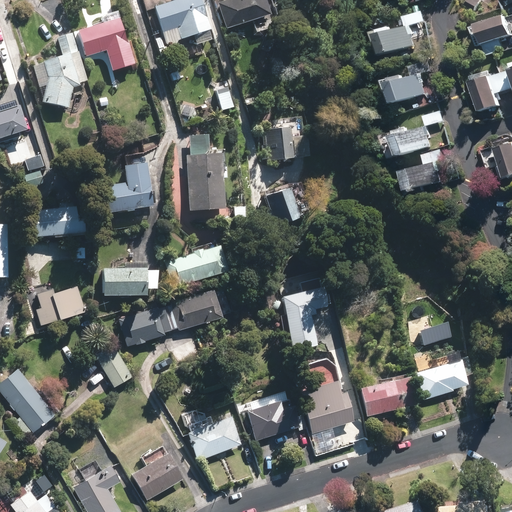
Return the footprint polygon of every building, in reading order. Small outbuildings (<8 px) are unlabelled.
[(200,0),(168,0),(154,4),(165,41),(209,29),(200,0)] [(231,0),(218,4),(226,25),(269,11),(265,0),(231,0)] [(482,1),(481,0),(470,0),(468,5),(477,10),(482,1)] [(427,20),(424,9),(406,14),(409,25),(427,20)] [(511,32),(511,15),(482,26),(487,41),(511,32)] [(121,20),(78,34),(83,53),(108,46),(115,67),(134,62),(121,20)] [(414,27),(394,32),(399,49),(419,44),(414,27)] [(71,35),(58,39),(63,53),(76,49),(71,35)] [(46,63),(50,76),(45,99),(69,105),(74,85),(80,83),(71,55),(46,63)] [(511,73),(500,77),(504,90),(511,87),(511,73)] [(428,92),(423,75),(397,83),(402,100),(428,92)] [(495,75),(476,82),(484,107),(503,101),(495,75)] [(20,108),(0,113),(0,136),(27,128),(20,108)] [(262,131),(265,158),(294,155),(291,128),(262,131)] [(432,144),(428,129),(401,136),(406,151),(432,144)] [(511,145),(499,150),(507,175),(511,173),(511,145)] [(221,155),(187,157),(190,208),(225,206),(221,155)] [(128,186),(118,188),(121,208),(154,203),(147,164),(125,167),(128,186)] [(442,180),(437,164),(408,173),(413,189),(442,180)] [(290,188),(267,196),(276,222),(299,214),(290,188)] [(247,204),(234,206),(235,216),(248,215),(247,204)] [(78,208),(36,213),(39,234),(81,229),(78,208)] [(221,246),(165,263),(172,283),(227,266),(221,246)] [(147,269),(110,270),(111,292),(148,292),(147,269)] [(324,284),(284,294),(292,348),(317,344),(312,313),(316,312),(315,307),(328,305),(324,284)] [(84,312),(78,290),(54,297),(52,290),(37,294),(41,309),(36,310),(40,324),(84,312)] [(214,293),(176,305),(183,326),(221,314),(214,293)] [(156,309),(120,320),(127,340),(163,329),(156,309)] [(113,346),(97,355),(114,383),(130,374),(113,346)] [(459,358),(419,370),(427,395),(467,382),(459,358)] [(19,369),(0,384),(0,388),(33,428),(54,412),(19,369)] [(408,382),(361,395),(367,415),(413,401),(408,382)] [(346,399),(305,411),(310,430),(352,418),(346,399)] [(281,402),(248,413),(257,438),(300,424),(294,405),(283,408),(281,402)] [(233,421),(189,438),(196,456),(240,439),(233,421)] [(313,432),(309,433),(315,455),(346,446),(339,424),(313,432)] [(168,453),(132,475),(145,497),(182,475),(168,453)] [(110,467),(76,487),(90,511),(122,511),(107,485),(117,479),(110,467)] [(22,511),(46,511),(32,492),(16,503),(22,511)]
